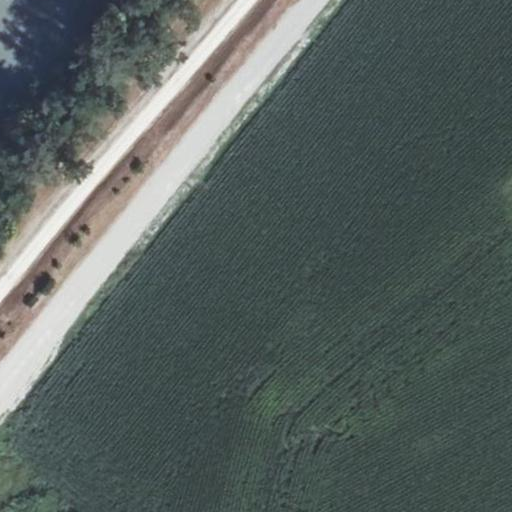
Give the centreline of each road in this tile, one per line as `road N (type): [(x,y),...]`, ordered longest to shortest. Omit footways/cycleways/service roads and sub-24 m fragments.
road 1 (track): [(0,383),(313,0)]
road 2 (track): [(0,273),(217,0)]
